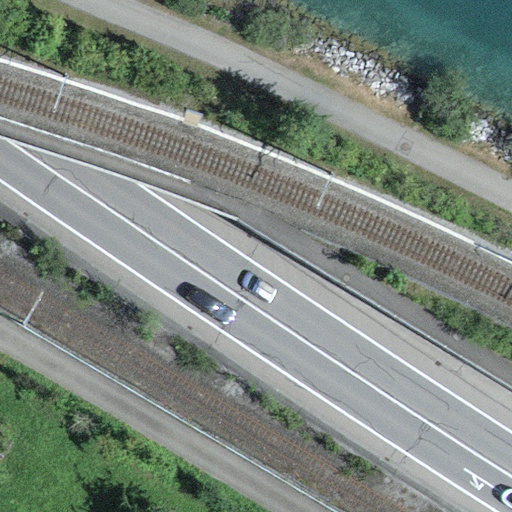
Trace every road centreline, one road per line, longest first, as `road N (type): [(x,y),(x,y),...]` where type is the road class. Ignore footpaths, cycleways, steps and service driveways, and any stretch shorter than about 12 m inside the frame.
road 1 (primary): [(511,476),(0,134)]
road 2 (unclassified): [(308,511),(0,333)]
